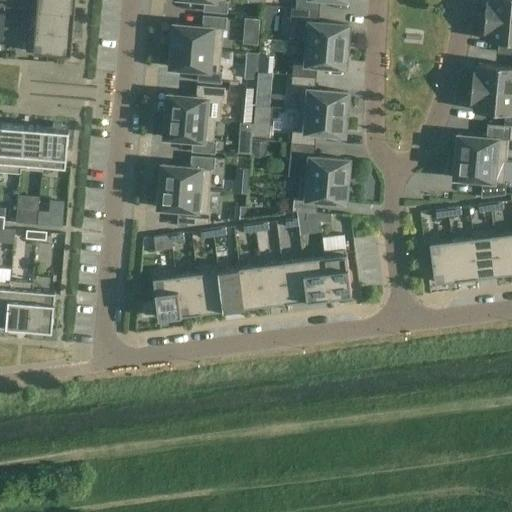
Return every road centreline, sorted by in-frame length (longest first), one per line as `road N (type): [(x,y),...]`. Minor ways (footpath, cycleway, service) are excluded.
road 1 (residential): [(130,0),(105,365)]
road 2 (residential): [(397,321),(105,365)]
road 3 (residential): [(394,165),(414,160),(428,140),(463,0)]
road 4 (residential): [(394,165),(376,144),(378,0)]
road 5 (track): [(342,511),(473,493),(511,501)]
road 6 (residential): [(397,321),(394,165)]
